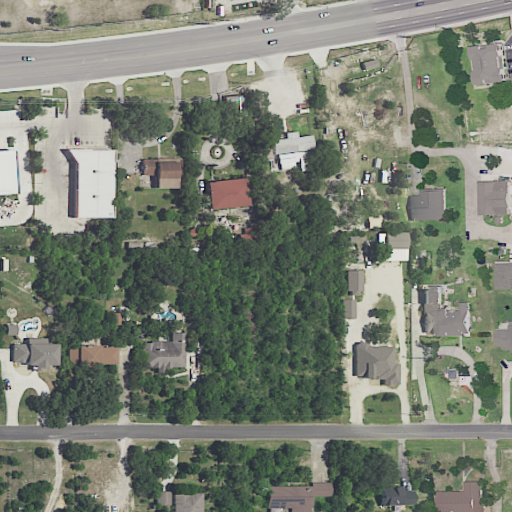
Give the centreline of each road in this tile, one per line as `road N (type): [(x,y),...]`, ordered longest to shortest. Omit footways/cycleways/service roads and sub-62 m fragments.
road 1 (residential): [(0,433),(511,434)]
road 2 (secondary): [(470,0),(299,32),(0,68)]
